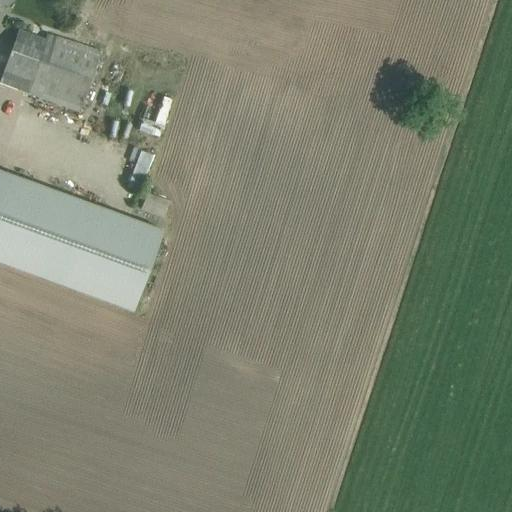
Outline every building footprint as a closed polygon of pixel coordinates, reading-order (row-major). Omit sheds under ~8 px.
[(18,30),(0,78),(0,84),(78,113),(100,52),(46,34),(44,40),(18,30)] [(146,107),(138,131),(158,137),(170,100),(162,97),(158,111),(146,107)] [(145,191),(152,153),(139,150),(132,188),(145,191)] [(0,263),(133,312),(162,231),(0,171),(0,263)] [(167,217),(172,200),(148,192),(143,209),(167,217)]
